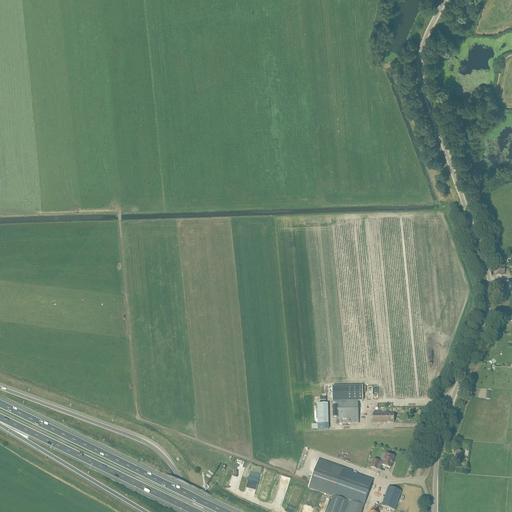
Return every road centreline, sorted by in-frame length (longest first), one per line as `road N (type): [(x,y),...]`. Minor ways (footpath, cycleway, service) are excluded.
road 1 (unclassified): [(483,315),(487,272),(420,77),(422,47),(444,0)]
road 2 (motorway): [(225,511),(0,403)]
road 3 (motorway): [(201,511),(145,441),(0,387)]
road 4 (motorway): [(0,417),(196,511)]
road 5 (motorway): [(0,420),(128,511)]
road 6 (unclassified): [(435,451),(483,315)]
